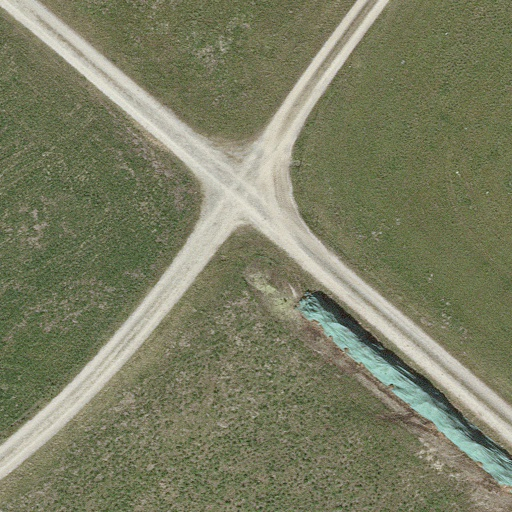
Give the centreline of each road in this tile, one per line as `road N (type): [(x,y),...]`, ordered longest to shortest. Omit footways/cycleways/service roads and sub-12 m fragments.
road 1 (track): [(13,0),(511,427)]
road 2 (track): [(381,0),(239,196),(51,422),(0,461)]
